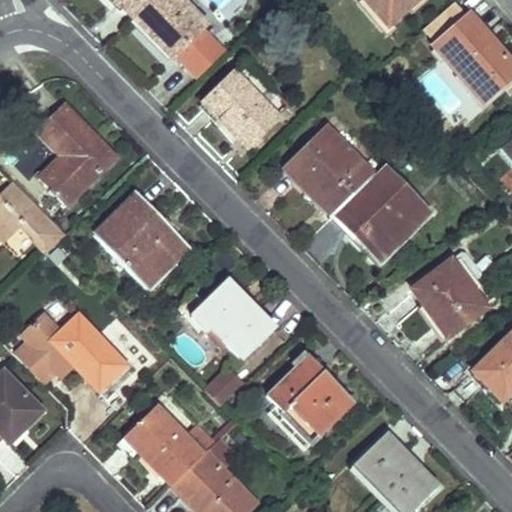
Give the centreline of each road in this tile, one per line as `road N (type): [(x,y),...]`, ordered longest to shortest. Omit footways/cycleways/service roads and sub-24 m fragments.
road 1 (residential): [(511,497),(70,47),(25,28)]
road 2 (residential): [(125,511),(66,455),(0,508)]
